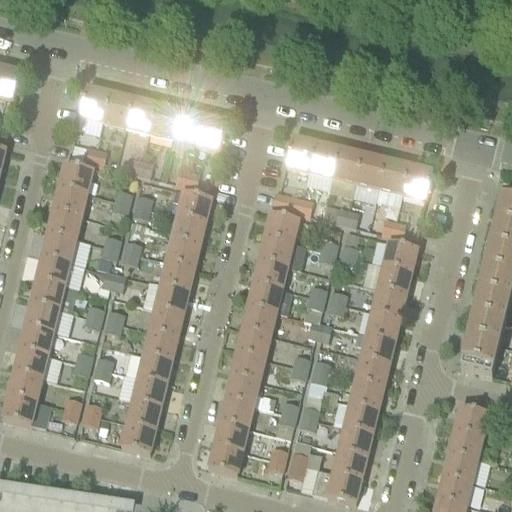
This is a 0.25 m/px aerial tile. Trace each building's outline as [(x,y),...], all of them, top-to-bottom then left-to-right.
[(0,73),(0,104),(14,107),(21,79),(0,73)] [(80,123),(102,129),(109,100),(87,94),(80,123)] [(102,129),(126,135),(133,106),(109,100),(102,129)] [(126,135),(148,140),(155,111),(133,106),(126,135)] [(148,140),(171,146),(179,117),(155,111),(148,140)] [(171,146),(195,151),(202,122),(179,117),(171,146)] [(202,122),(195,151),(220,157),(227,128),(202,122)] [(285,173),(309,179),(316,150),(292,144),(285,173)] [(309,179),(332,184),(339,155),(316,150),(309,179)] [(82,168),(92,170),(96,155),(86,153),(82,168)] [(96,155),(92,170),(103,173),(107,158),(96,155)] [(332,184),(355,190),(362,161),(339,155),(332,184)] [(355,190),(378,195),(385,167),(362,161),(355,190)] [(133,165),(129,180),(140,183),(143,168),(133,165)] [(378,195),(401,201),(408,172),(385,167),(378,195)] [(143,168),(140,183),(150,185),(154,170),(143,168)] [(64,170),(59,193),(88,200),(93,177),(64,170)] [(408,172),(401,201),(425,207),(432,178),(408,172)] [(175,190),(185,193),(189,178),(179,175),(175,190)] [(189,178),(185,193),(195,195),(199,180),(189,178)] [(332,184),(309,179),(306,189),(329,194),(332,184)] [(332,184),(329,194),(353,200),(355,190),(332,184)] [(355,190),(353,200),(375,206),(378,195),(355,190)] [(59,193),(53,217),(82,224),(88,200),(59,193)] [(378,195),(375,206),(398,211),(401,201),(378,195)] [(116,197),(114,208),(130,211),(132,201),(116,197)] [(173,207),(180,208),(182,199),(175,197),(173,207)] [(180,208),(177,222),(206,229),(211,206),(182,199),(180,208)] [(271,214),(298,220),(302,205),(275,199),(271,214)] [(511,201),(503,199),(460,376),(492,384),(511,299),(511,201)] [(137,202),(135,211),(151,215),(153,205),(137,202)] [(302,205),(298,220),(309,223),(312,208),(302,205)] [(114,208),(111,218),(127,222),(130,211),(114,208)] [(151,215),(135,211),(132,223),(148,226),(151,215)] [(334,230),(338,214),(325,211),(321,226),(334,230)] [(338,214),(334,230),(345,232),(348,217),(338,214)] [(53,217),(47,240),(76,247),(82,224),(53,217)] [(348,217),(345,232),(355,235),(359,219),(348,217)] [(270,220),(265,243),(294,250),(299,227),(270,220)] [(177,222),(171,246),(200,253),(206,229),(177,222)] [(381,240),(391,243),(395,228),(384,225),(381,240)] [(395,228),(391,243),(401,245),(405,230),(395,228)] [(47,240),(42,263),(71,270),(76,247),(47,240)] [(346,241),(343,252),(358,256),(361,244),(346,241)] [(105,243),(103,253),(119,257),(121,247),(105,243)] [(265,243),(259,266),(288,273),(294,250),(265,243)] [(171,246),(165,268),(195,275),(200,253),(171,246)] [(322,247),(320,257),(335,261),(338,251),(322,247)] [(126,249),(124,258),(139,262),(142,252),(126,249)] [(389,249),(383,272),(412,278),(418,256),(389,249)] [(294,250),(288,273),(300,276),(306,253),(294,250)] [(343,252),(340,262),(356,266),(358,256),(343,252)] [(103,253),(100,263),(116,267),(119,257),(103,253)] [(320,257),(317,268),(333,271),(335,261),(320,257)] [(139,262),(124,258),(121,269),(137,273),(139,262)] [(340,262),(338,273),(353,276),(356,266),(340,262)] [(42,263),(36,286),(65,293),(78,296),(83,274),(71,271),(71,270),(42,263)] [(259,266),(253,290),(282,297),(288,273),(259,266)] [(165,268),(160,291),(189,298),(195,275),(165,268)] [(362,291),(378,295),(383,272),(367,268),(362,291)] [(383,272),(378,295),(406,302),(412,278),(383,272)] [(101,294),(112,297),(115,281),(106,279),(101,294)] [(115,281),(112,297),(122,299),(126,284),(115,281)] [(36,286),(31,309),(60,316),(65,293),(36,286)] [(253,290),(248,313),(277,320),(282,297),(253,290)] [(160,291),(154,315),(183,322),(189,298),(160,291)] [(311,293),(309,303),(324,307),(327,297),(311,293)] [(378,295),(372,318),(401,325),(406,302),(378,295)] [(282,297),(277,320),(287,322),(292,299),(282,297)] [(331,298),(329,308),(345,312),(347,302),(331,298)] [(309,303),(306,313),(322,317),(324,307),(309,303)] [(329,308),(326,318),(342,322),(345,312),(329,308)] [(31,309),(25,331),(54,338),(69,342),(74,320),(59,317),(60,316),(31,309)] [(88,312),(86,323),(102,326),(104,316),(88,312)] [(248,313),(242,335),(271,342),(277,320),(248,313)] [(322,317),(306,313),(304,322),(320,326),(322,317)] [(154,315),(149,338),(178,345),(183,322),(154,315)] [(109,318),(107,328),(123,332),(125,322),(109,318)] [(372,318),(367,341),(395,348),(401,325),(372,318)] [(86,323),(84,333),(99,337),(102,326),(86,323)] [(123,332),(107,328),(104,339),(120,343),(123,332)] [(307,344),(317,347),(321,331),(311,329),(307,344)] [(25,331),(20,354),(49,361),(54,338),(25,331)] [(321,331),(317,347),(327,349),(331,334),(321,331)] [(242,335),(237,358),(266,365),(271,342),(242,335)] [(149,338),(144,360),(173,367),(178,345),(149,338)] [(364,352),(361,364),(390,371),(395,348),(367,341),(357,339),(355,350),(364,352)] [(20,354),(14,378),(43,385),(49,361),(20,354)] [(237,358),(231,381),(260,388),(266,365),(237,358)] [(77,359),(75,369),(91,373),(93,363),(77,359)] [(144,360),(138,383),(167,390),(173,367),(144,360)] [(98,363),(96,373),(112,376),(114,366),(98,363)] [(294,363),(292,373),(308,377),(310,366),(294,363)] [(361,364),(356,387),(384,394),(390,371),(361,364)] [(314,367),(312,378),(328,381),(330,371),(314,367)] [(75,369),(72,379),(88,382),(91,373),(75,369)] [(292,373),(289,383),(305,387),(308,377),(292,373)] [(96,375),(94,385),(108,389),(111,378),(96,375)] [(14,378),(8,401),(37,408),(43,385),(14,378)] [(312,378),(309,388),(325,392),(328,381),(312,378)] [(231,381),(226,403),(255,410),(260,388),(231,381)] [(123,382),(117,405),(132,408),(132,406),(161,413),(167,390),(138,383),(137,385),(123,382)] [(356,387),(350,410),(379,417),(384,394),(356,387)] [(309,388),(306,401),(322,404),(325,392),(309,388)] [(8,401),(2,426),(31,432),(45,436),(51,413),(37,409),(37,408),(8,401)] [(226,403),(220,427),(249,434),(255,410),(226,403)] [(66,405),(64,414),(79,418),(81,408),(66,405)] [(132,408),(127,429),(156,436),(161,413),(132,406),(132,408)] [(338,408),(332,430),(345,433),(373,440),(379,417),(350,410),(350,411),(338,408)] [(283,409),(281,418),(297,422),(299,412),(283,409)] [(88,410),(85,419),(100,423),(102,414),(88,410)] [(303,413),(301,423),(317,427),(319,417),(303,413)] [(460,413),(454,436),(483,443),(489,420),(460,413)] [(79,418),(64,414),(61,425),(76,429),(79,418)] [(281,418),(278,428),(294,432),(297,422),(281,418)] [(85,419),(83,431),(97,434),(100,423),(85,419)] [(301,423),(298,433),(314,437),(317,427),(301,423)] [(220,427),(214,450),(243,457),(249,434),(220,427)] [(156,436),(127,429),(121,454),(150,461),(156,436)] [(345,433),(339,457),(367,463),(373,440),(345,433)] [(454,436),(449,459),(478,466),(483,443),(454,436)] [(296,446),(293,459),(308,463),(311,450),(296,446)] [(243,457),(214,450),(208,475),(237,482),(243,457)] [(273,454),(271,463),(285,467),(287,458),(273,454)] [(339,457),(334,478),(362,485),(367,463),(339,457)] [(293,459),(291,468),(306,472),(308,463),(293,459)] [(449,459),(443,482),(472,489),(478,466),(449,459)] [(285,467),(271,463),(268,475),(283,478),(285,467)] [(306,472),(291,468),(288,483),(303,487),(306,472)] [(362,485),(334,478),(334,481),(318,477),(312,501),(356,511),(362,485)] [(443,482),(437,506),(464,511),(466,511),(472,489),(443,482)] [(0,511),(126,511),(125,511),(105,508),(105,509),(106,509),(105,511),(80,511),(0,500),(0,511)]
